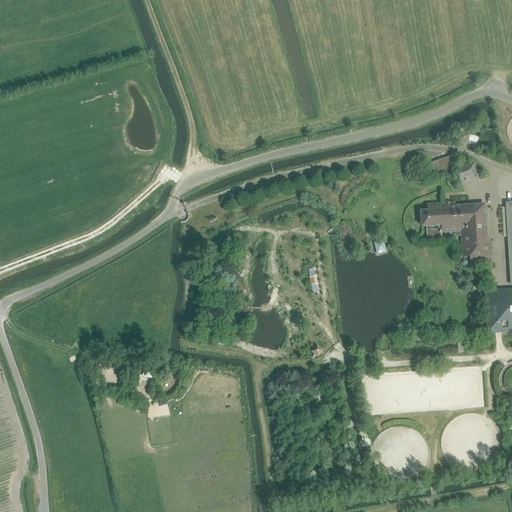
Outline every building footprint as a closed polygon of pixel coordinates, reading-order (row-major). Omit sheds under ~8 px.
[(471,135),(460,131),(457,142),(467,145),(471,135)] [(451,157),(430,164),(435,176),(455,169),(451,157)] [(456,168),(460,180),(478,173),(474,161),(456,168)] [(470,257),(470,264),(491,263),(490,242),(483,242),(482,223),(486,223),(485,206),(455,207),(455,204),(427,205),(427,212),(421,213),(421,226),(427,226),(427,236),(428,237),(429,238),(429,239),(430,239),(442,239),(442,232),(455,232),(455,235),(457,237),(462,236),(463,257),(470,257)] [(511,204),(507,204),(511,285),(511,290),(484,292),(487,335),(511,333),(511,204)] [(374,242),(377,254),(386,252),(383,240),(374,242)] [(432,327),(433,336),(446,335),(446,326),(432,327)] [(317,346),(311,352),(318,357),(323,351),(317,346)] [(155,364),(144,362),(143,369),(154,372),(155,364)]
